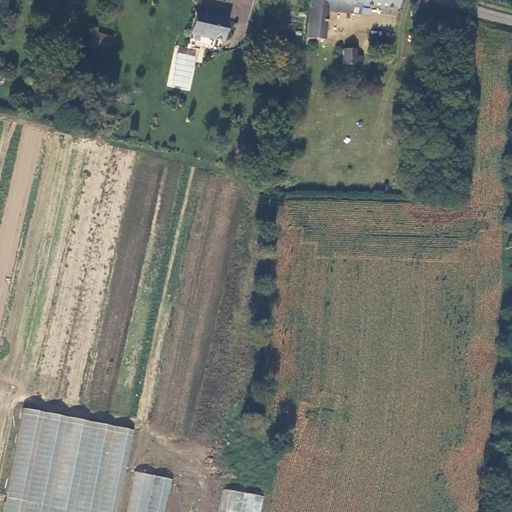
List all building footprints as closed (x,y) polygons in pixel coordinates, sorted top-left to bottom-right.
[(397,0),(311,0),(306,34),(305,41),(318,43),(319,35),(321,36),(325,8),(326,0),(344,0),(359,2),(397,7),(397,0)] [(359,2),(344,0),(326,0),(325,8),(357,13),(359,2)] [(194,12),(190,33),(223,40),(227,20),(194,12)] [(381,49),(380,32),(369,32),(370,50),(381,49)] [(108,50),(111,37),(92,33),(89,46),(108,50)] [(355,49),(343,50),(344,63),(345,68),(346,69),(347,70),(350,69),(351,68),(352,65),(361,65),(361,57),(355,57),(355,49)] [(254,154),(243,152),(240,164),(252,166),(254,154)] [(118,511),(135,430),(21,407),(1,511),(118,511)] [(130,511),(165,511),(173,474),(139,469),(130,511)] [(224,490),(218,511),(260,511),(263,497),(224,490)]
